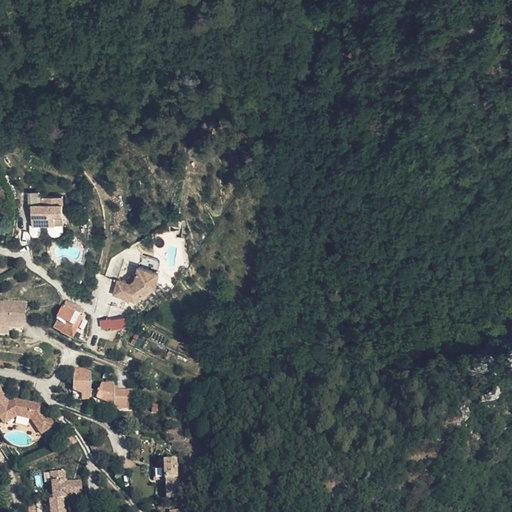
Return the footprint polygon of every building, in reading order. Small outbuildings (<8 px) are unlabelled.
[(62,215),(61,196),(40,197),(39,204),(31,205),(32,226),(54,225),(54,215),(62,215)] [(62,215),(54,215),(54,225),(62,225),(62,215)] [(151,287),(155,275),(135,269),(132,276),(131,280),(125,284),(122,282),(113,279),(108,293),(129,301),(146,292),(148,287),(151,287)] [(131,280),(132,276),(129,275),(122,282),(125,284),(131,280)] [(0,301),(0,326),(10,328),(10,323),(24,326),(27,304),(5,300),(5,302),(0,301)] [(76,316),(79,311),(64,302),(56,319),(59,321),(67,325),(72,314),(76,316)] [(70,327),(76,316),(72,314),(67,325),(70,327)] [(125,319),(100,319),(100,329),(125,329),(125,319)] [(67,335),(70,327),(67,325),(59,321),(54,329),(67,335)] [(10,328),(0,326),(0,334),(9,336),(10,328)] [(74,368),(73,391),(82,397),(92,395),(92,391),(92,369),(74,368)] [(100,384),(98,391),(96,396),(113,404),(114,390),(115,382),(100,384)] [(7,400),(0,388),(0,417),(0,418),(10,413),(16,415),(32,420),(40,435),(54,426),(40,406),(14,397),(7,400)] [(114,390),(113,404),(120,407),(121,411),(133,412),(134,390),(114,390)] [(10,413),(0,418),(3,423),(16,415),(10,413)] [(159,476),(162,476),(171,475),(170,458),(158,459),(159,476)] [(48,471),(50,481),(64,479),(63,469),(48,471)] [(162,476),(163,494),(172,493),(171,475),(162,476)] [(64,479),(50,481),(52,499),(48,500),(50,511),(64,511),(63,498),(66,497),(66,495),(81,493),(79,479),(64,481),(64,479)] [(28,511),(42,511),(41,501),(28,503),(28,511)]
